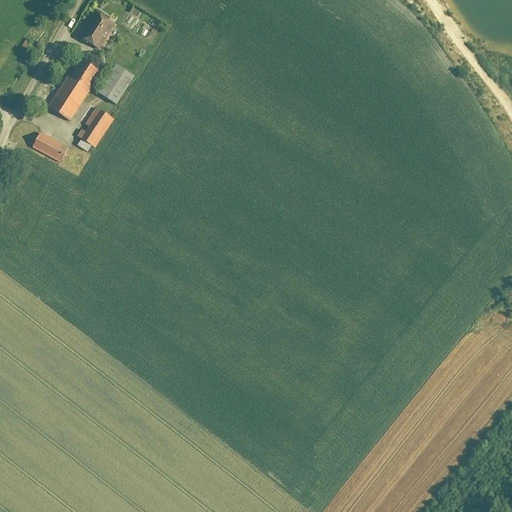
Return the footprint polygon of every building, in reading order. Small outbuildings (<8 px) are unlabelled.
[(91,15),(77,41),(98,52),(112,27),(91,15)] [(47,111),(69,124),(98,75),(76,62),(47,111)] [(112,68),(95,99),(114,109),(131,78),(112,68)] [(94,113),(78,141),(94,151),(110,122),(94,113)] [(39,136),(31,149),(58,165),(66,152),(39,136)]
